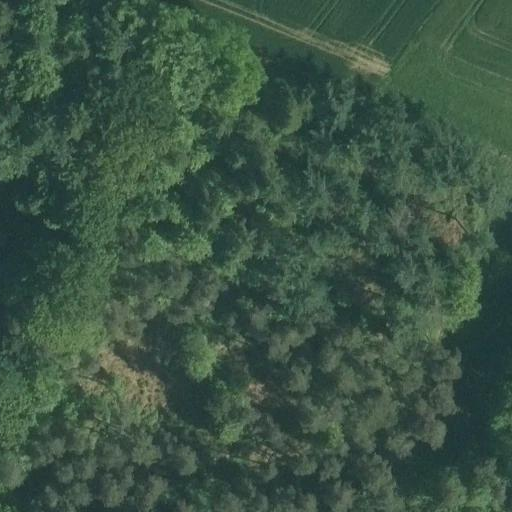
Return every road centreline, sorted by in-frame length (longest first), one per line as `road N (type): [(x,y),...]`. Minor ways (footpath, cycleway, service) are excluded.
road 1 (track): [(108,0),(133,10),(0,333)]
road 2 (track): [(281,511),(413,444)]
